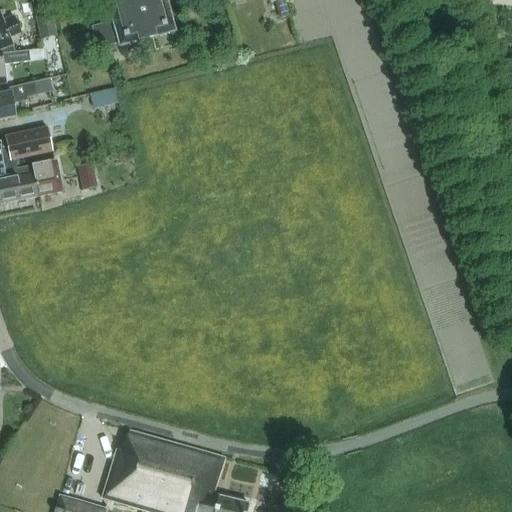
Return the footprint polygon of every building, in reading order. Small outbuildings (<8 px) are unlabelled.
[(119,48),(174,33),(165,0),(106,0),(113,25),(105,27),(104,25),(92,28),(98,50),(118,44),(119,48)] [(284,0),(268,0),(269,4),(277,2),(282,18),(289,17),(284,0)] [(55,37),(49,10),(32,13),(38,40),(55,37)] [(0,54),(1,54),(1,50),(12,46),(9,38),(20,33),(13,17),(2,21),(0,16),(0,54)] [(1,54),(3,65),(30,62),(28,52),(1,54)] [(41,81),(34,83),(37,95),(38,96),(45,94),(52,93),(49,79),(41,81)] [(17,100),(37,95),(34,83),(2,90),(0,91),(0,121),(14,118),(11,98),(16,96),(17,100)] [(110,90),(89,95),(93,110),(114,105),(110,90)] [(3,167),(15,165),(17,165),(16,158),(50,151),(46,130),(6,138),(6,142),(0,142),(0,181),(5,180),(3,167)] [(38,198),(62,193),(58,170),(57,170),(56,162),(32,166),(38,198)] [(16,171),(16,169),(15,165),(3,167),(5,180),(0,181),(0,205),(14,202),(8,173),(16,171)] [(82,191),(97,188),(93,165),(77,168),(82,191)] [(14,202),(38,198),(32,166),(16,169),(16,171),(8,173),(14,202)] [(224,460),(128,432),(122,452),(116,450),(101,500),(144,511),(247,511),(249,508),(213,497),(224,460)] [(104,511),(105,510),(56,495),(51,511),(104,511)]
